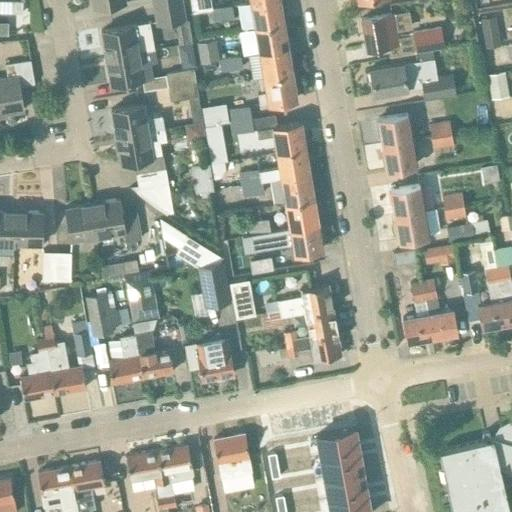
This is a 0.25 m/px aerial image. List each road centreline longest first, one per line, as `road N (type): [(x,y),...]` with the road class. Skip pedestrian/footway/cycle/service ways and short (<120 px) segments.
road 1 (residential): [(0,452),(383,382)]
road 2 (residential): [(383,382),(318,0)]
road 3 (residential): [(0,165),(72,150),(77,138),(54,0)]
road 4 (residential): [(411,511),(383,382)]
road 5 (residential): [(383,382),(511,359)]
